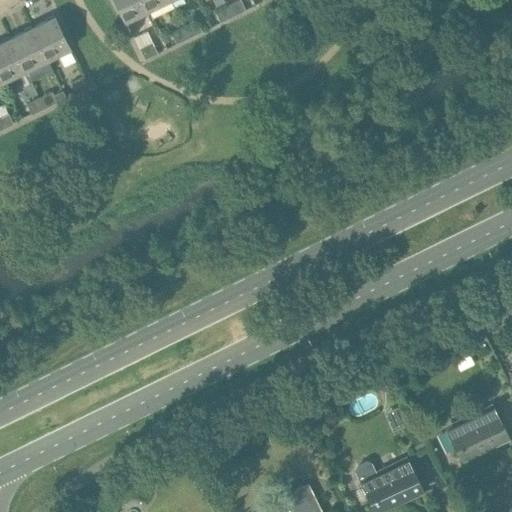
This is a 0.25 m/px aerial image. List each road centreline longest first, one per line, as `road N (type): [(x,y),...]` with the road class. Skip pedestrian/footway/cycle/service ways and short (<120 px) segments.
road 1 (secondary): [(0,474),(511,220)]
road 2 (secondary): [(511,161),(0,413)]
